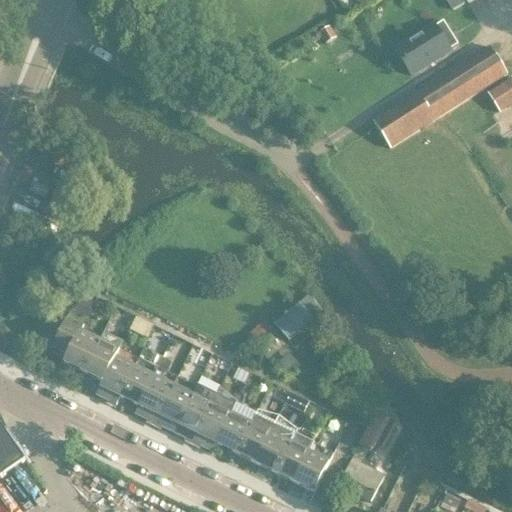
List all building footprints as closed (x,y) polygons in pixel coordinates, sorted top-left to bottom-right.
[(361,0),(338,0),(337,1),(343,11),(361,0)] [(463,0),(468,9),(483,0),(463,0)] [(435,28),(396,52),(412,79),(451,55),(449,51),(456,47),(442,25),(435,29),(435,28)] [(390,150),(506,75),(491,51),(420,97),(417,94),(373,122),(390,150)] [(511,103),(511,79),(489,94),(500,111),(511,103)] [(275,326),(280,331),(289,342),(311,324),(316,331),(326,323),(308,298),(275,326)] [(84,327),(75,322),(67,318),(52,349),(67,357),(63,365),(83,374),(99,341),(81,332),(84,327)] [(263,326),(251,336),(256,342),(268,332),(263,326)] [(256,342),(254,343),(260,350),(279,335),(273,328),(268,332),(256,342)] [(99,341),(83,374),(102,384),(103,384),(115,358),(116,359),(119,351),(99,341)] [(134,368),(116,359),(115,358),(103,384),(102,384),(96,396),(116,407),(120,399),(119,399),(134,368)] [(287,358),(277,365),(285,375),(294,367),(287,358)] [(163,359),(158,369),(167,373),(171,364),(163,359)] [(154,377),(134,368),(119,399),(120,399),(138,408),(139,408),(154,377)] [(173,387),(154,377),(139,408),(138,408),(135,416),(155,425),(173,387)] [(193,396),(173,387),(155,425),(174,435),(193,396)] [(306,412),(311,401),(290,392),(285,403),(306,412)] [(212,406),(193,396),(174,435),(194,444),(212,406)] [(370,504),(384,477),(374,472),(377,466),(370,462),(374,454),(377,456),(381,449),(383,450),(398,421),(385,401),(352,460),(337,487),(370,504)] [(232,415),(212,406),(194,444),(213,454),(217,447),(232,415)] [(236,456),(251,425),(256,416),(236,406),(232,415),(217,447),(236,456)] [(256,466),(276,425),(256,416),(251,425),(236,456),(256,466)] [(275,475),(295,435),(276,425),(256,466),(275,475)] [(0,480),(25,463),(0,426),(0,480)] [(315,444),(295,435),(275,475),(295,485),(310,454),(315,444)] [(330,463),(310,454),(295,485),(314,494),(330,463)] [(461,502),(447,494),(442,504),(443,504),(441,508),(447,511),(455,511),(456,510),(457,510),(461,502)] [(485,511),(486,511),(468,502),(464,510),(468,511),(485,511)]
